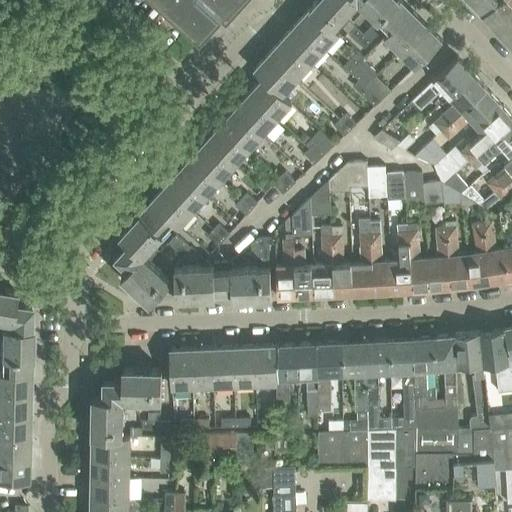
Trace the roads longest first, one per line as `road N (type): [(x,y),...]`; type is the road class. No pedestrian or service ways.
road 1 (residential): [(71,325),(511,299)]
road 2 (residential): [(199,92),(176,121),(179,143),(71,263)]
road 3 (residential): [(52,511),(49,404),(69,385),(71,325)]
road 4 (residential): [(97,0),(199,92)]
road 5 (residential): [(199,92),(293,0)]
